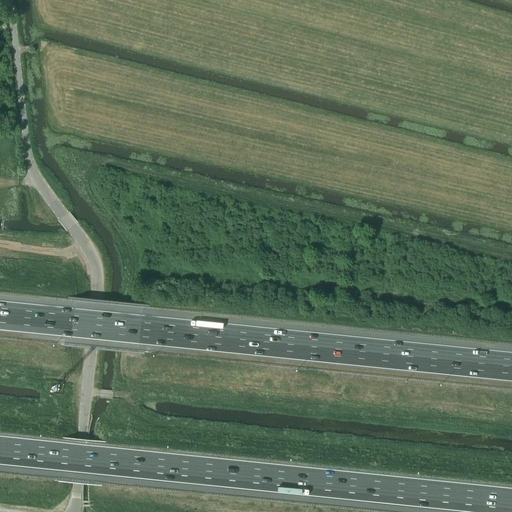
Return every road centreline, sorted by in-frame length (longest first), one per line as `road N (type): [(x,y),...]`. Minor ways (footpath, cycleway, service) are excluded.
road 1 (tertiary): [(75,511),(97,269),(29,164),(8,0)]
road 2 (motorway): [(0,451),(511,503)]
road 3 (motorway): [(511,367),(0,316)]
